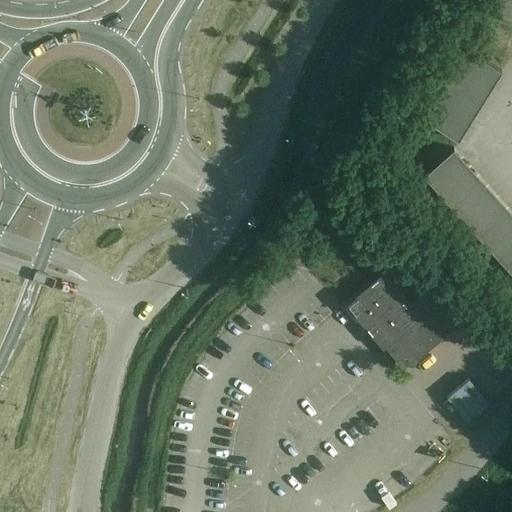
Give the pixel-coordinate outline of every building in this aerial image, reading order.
[(435,119),(470,141),(511,74),(476,52),(435,119)] [(511,202),(465,151),(430,183),(511,273),(511,202)] [(435,279),(409,301),(386,274),(350,304),(403,367),(415,357),(416,358),(466,316),(435,279)] [(499,343),(492,349),(497,355),(504,349),(499,343)] [(447,397),(467,420),(489,402),(469,378),(447,397)]
